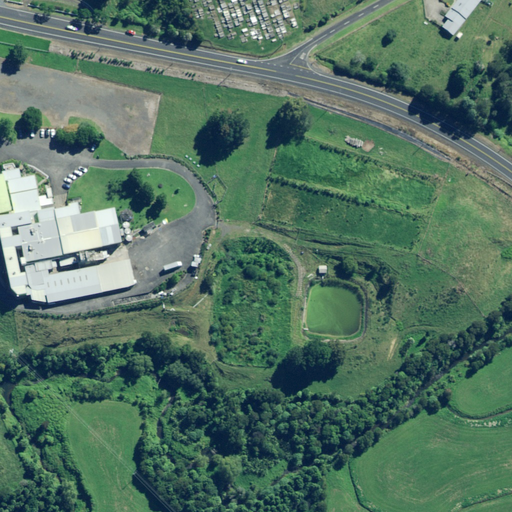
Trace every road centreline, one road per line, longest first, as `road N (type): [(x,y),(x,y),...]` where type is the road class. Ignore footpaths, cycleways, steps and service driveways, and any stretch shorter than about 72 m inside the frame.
road 1 (trunk): [(287,74),(0,17)]
road 2 (trunk): [(511,173),(424,118),(287,74)]
road 3 (unclassified): [(287,74),(311,44),(389,0)]
